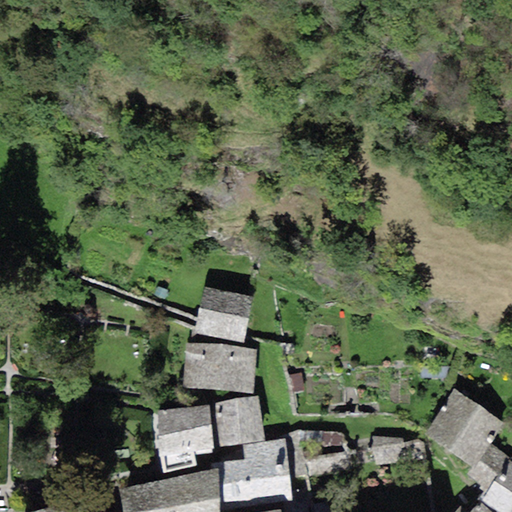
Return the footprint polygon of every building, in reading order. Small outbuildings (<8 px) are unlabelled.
[(243,343),(252,298),(205,288),(195,332),(243,343)] [(256,350),(184,344),(180,389),(252,395),(256,350)] [(502,423),(453,389),(424,436),(473,467),(490,444),(502,423)] [(215,403),(220,447),(265,441),(260,397),(215,403)] [(213,451),(208,404),(157,412),(159,457),(163,473),(197,467),(194,457),(213,451)] [(292,461),(325,457),(323,436),(289,439),(292,461)] [(283,442),(243,447),(245,460),(210,464),(210,469),(215,469),(219,511),(221,511),(292,502),(283,442)] [(511,458),(490,444),(473,467),(467,474),(482,484),(479,489),(488,494),(483,501),(499,511),(511,511),(511,462),(509,460),(511,458)] [(219,511),(215,469),(210,469),(119,490),(122,511),(219,511)] [(88,511),(86,501),(36,511),(88,511)] [(488,511),(478,503),(469,511),(488,511)]
